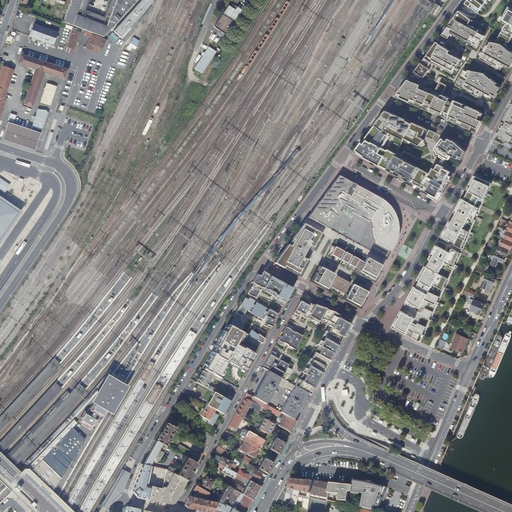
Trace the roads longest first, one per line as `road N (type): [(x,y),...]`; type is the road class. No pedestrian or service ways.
road 1 (unclassified): [(122,498),(192,366),(262,263)]
road 2 (residential): [(176,510),(302,286)]
road 3 (tertiary): [(0,146),(65,169),(72,188),(0,303)]
road 4 (secondary): [(297,465),(348,451),(495,511)]
road 5 (secondary): [(511,511),(360,446)]
road 6 (secondary): [(416,495),(469,368)]
road 7 (residential): [(443,214),(368,326)]
road 8 (residential): [(262,263),(340,158)]
road 9 (secondary): [(297,465),(373,477),(416,495)]
road 10 (residential): [(384,98),(457,0)]
